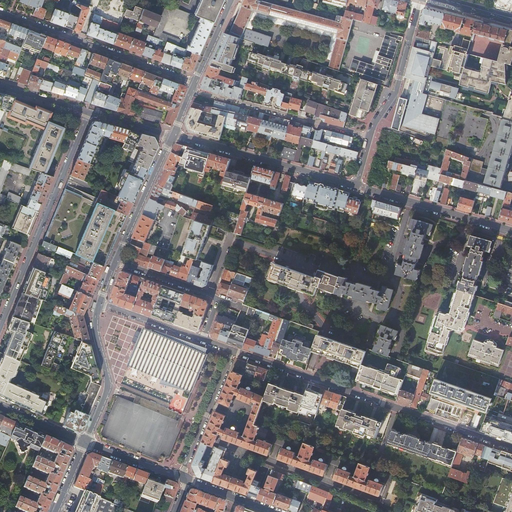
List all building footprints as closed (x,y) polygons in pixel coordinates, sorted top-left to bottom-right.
[(35,16),(43,19),(44,15),(44,14),(49,4),(47,3),(46,6),(45,6),(44,9),(41,8),(43,0),(38,0),(36,8),(33,15),(35,16)] [(115,0),(108,20),(111,21),(120,25),(124,15),(125,13),(126,8),(133,11),(134,6),(126,3),(123,0),(115,0)] [(200,0),(196,11),(194,16),(200,18),(213,23),(213,21),(214,19),(219,7),(222,0),(223,0),(222,0),(200,0)] [(344,17),(333,14),(333,16),(337,17),(336,22),(258,0),(257,0),(244,0),(244,1),(242,6),(243,6),(241,11),(230,35),(239,38),(255,43),(267,47),(268,47),(271,38),(245,29),(253,11),(337,34),(336,38),(337,38),(329,68),(339,71),(347,41),(353,20),(344,17)] [(353,20),(359,21),(362,22),(367,0),(348,0),(347,7),(344,17),(353,20)] [(379,0),(367,0),(362,22),(368,24),(371,25),(378,26),(380,18),(372,16),(374,7),(377,8),(379,2),(379,0)] [(392,0),(384,0),(382,10),(396,14),(400,2),(392,0)] [(407,4),(400,2),(396,14),(395,18),(401,19),(405,18),(408,19),(411,9),(408,9),(408,8),(406,7),(406,5),(407,4)] [(82,10),(76,5),(73,3),(71,10),(76,12),(75,12),(80,14),(82,10)] [(73,30),(79,32),(89,9),(77,4),(76,5),(82,10),(80,14),(76,25),(73,30)] [(132,19),(139,21),(143,9),(141,9),(140,8),(136,6),(134,6),(133,11),(126,8),(125,13),(124,15),(125,16),(130,18),(132,19)] [(164,8),(161,16),(156,27),(153,37),(158,39),(162,41),(167,42),(176,46),(178,46),(180,40),(164,34),(163,36),(161,35),(160,32),(161,30),(163,31),(170,13),(172,14),(172,15),(188,21),(191,15),(171,7),(170,10),(164,8)] [(59,25),(64,27),(66,21),(68,16),(69,14),(61,11),(62,10),(60,10),(59,11),(55,9),(51,20),(50,22),(59,25)] [(143,9),(139,21),(140,22),(140,21),(145,23),(156,27),(161,16),(143,9)] [(434,24),(442,26),(445,14),(443,13),(435,11),(426,9),(423,10),(419,25),(425,26),(426,22),(431,23),(431,24),(430,24),(430,27),(432,27),(433,28),(434,24)] [(459,33),(463,19),(459,17),(445,14),(442,26),(441,28),(446,30),(446,29),(455,31),(455,32),(459,33)] [(108,28),(111,21),(108,20),(103,18),(100,24),(100,25),(108,28)] [(206,39),(213,23),(200,18),(198,22),(200,23),(194,35),(192,40),(191,39),(190,40),(191,41),(189,46),(187,46),(186,49),(185,51),(198,56),(206,39)] [(0,39),(5,41),(6,38),(8,33),(12,24),(4,21),(0,19),(0,26),(7,29),(5,35),(0,33),(0,39)] [(470,20),(463,19),(459,33),(472,36),(475,22),(470,20)] [(72,29),(73,30),(76,25),(66,21),(64,27),(72,29)] [(107,42),(113,44),(117,32),(120,25),(111,21),(108,28),(111,29),(110,32),(99,28),(95,38),(107,42)] [(138,22),(134,33),(139,35),(143,25),(138,22)] [(501,42),(505,43),(508,30),(479,23),(475,22),(472,36),(471,37),(472,37),(473,38),(474,34),(480,36),(479,36),(483,37),(483,36),(490,38),(490,39),(494,41),(495,39),(501,41),(501,42)] [(94,37),(95,38),(99,28),(100,26),(95,24),(91,23),(86,35),(94,37)] [(8,33),(24,39),(28,30),(20,27),(12,24),(8,33)] [(431,39),(431,41),(437,43),(438,41),(438,39),(441,28),(442,26),(434,24),(433,28),(432,33),(430,38),(431,39)] [(424,39),(431,41),(431,39),(430,38),(432,33),(418,29),(416,37),(424,39)] [(21,48),(20,50),(21,50),(33,55),(34,51),(40,53),(42,47),(46,36),(44,36),(40,34),(39,34),(28,30),(24,39),(22,45),(21,48)] [(121,47),(128,50),(132,38),(117,32),(113,44),(121,47)] [(227,34),(225,33),(219,45),(215,54),(214,57),(213,60),(210,65),(222,70),(228,72),(231,73),(233,67),(231,67),(230,66),(232,60),(234,60),(239,44),(237,44),(239,38),(230,35),(227,34)] [(158,39),(153,37),(148,35),(146,41),(157,44),(158,39)] [(371,65),(353,59),(349,69),(385,82),(389,71),(387,70),(390,59),(393,60),(398,43),(396,43),(397,39),(385,35),(379,52),(376,61),(375,66),(371,65)] [(52,38),(46,36),(42,47),(53,51),(58,40),(52,38)] [(5,42),(21,48),(22,45),(6,38),(5,41),(5,42)] [(132,38),(128,50),(138,53),(141,54),(144,46),(145,43),(132,38)] [(255,43),(239,38),(237,44),(239,44),(234,60),(235,60),(240,47),(252,51),(255,43)] [(445,47),(436,45),(430,66),(447,71),(448,69),(455,72),(453,78),(461,81),(464,69),(468,55),(467,55),(471,41),(462,38),(460,46),(452,44),(451,46),(448,45),(447,48),(445,47)] [(64,42),(58,40),(53,51),(65,56),(66,54),(70,45),(64,42)] [(427,95),(423,94),(428,76),(430,66),(436,45),(437,43),(431,41),(429,46),(431,47),(429,52),(413,47),(405,77),(416,80),(414,89),(413,91),(413,93),(404,125),(433,133),(435,134),(440,119),(422,114),(427,95)] [(3,48),(19,54),(20,50),(21,48),(5,42),(3,48)] [(174,51),(176,46),(167,42),(163,53),(160,61),(165,63),(169,65),(172,56),(171,56),(166,54),(168,49),(172,51),(173,50),(174,51)] [(73,46),(70,45),(66,54),(76,58),(75,60),(77,61),(82,49),(73,46)] [(144,46),(141,54),(146,56),(152,58),(155,50),(150,48),(151,46),(149,45),(148,46),(147,46),(147,47),(144,46)] [(156,46),(155,50),(152,58),(156,60),(160,61),(163,53),(160,52),(160,49),(159,49),(159,48),(156,46)] [(185,51),(186,49),(178,46),(176,46),(174,51),(172,56),(169,65),(174,66),(180,68),(184,56),(186,53),(185,51)] [(511,48),(504,46),(503,46),(498,62),(504,64),(505,64),(511,66),(511,64),(511,48)] [(268,47),(267,47),(264,55),(259,53),(259,54),(252,52),(250,57),(249,59),(259,62),(259,65),(264,66),(263,68),(270,70),(270,69),(276,70),(277,68),(290,73),(289,75),(294,76),(293,78),(300,80),(300,79),(305,80),(306,78),(319,82),(318,84),(323,86),(323,88),(329,90),(330,88),(335,90),(336,88),(346,91),(347,90),(348,84),(341,82),(342,81),(336,79),(339,71),(329,68),(323,66),(321,74),(318,73),(318,74),(309,71),(310,70),(307,69),(309,61),(303,59),(294,56),(291,65),(282,62),(282,61),(280,60),(282,52),(268,47)] [(0,77),(1,78),(4,79),(8,66),(7,66),(8,65),(7,65),(8,61),(15,63),(16,61),(19,54),(3,48),(0,54),(0,77)] [(88,51),(82,49),(77,61),(72,72),(76,74),(84,77),(84,76),(87,69),(82,66),(88,51)] [(379,52),(376,50),(371,65),(375,66),(376,61),(379,52)] [(195,64),(198,56),(185,51),(186,53),(190,55),(189,59),(188,58),(188,57),(187,56),(186,57),(184,56),(180,68),(188,71),(190,71),(192,70),(195,64)] [(103,57),(93,53),(89,64),(102,69),(101,72),(103,72),(109,59),(103,57)] [(42,61),(37,59),(34,68),(32,71),(27,85),(37,88),(39,89),(42,79),(33,76),(34,73),(37,74),(40,67),(46,69),(49,63),(44,62),(42,61)] [(115,61),(109,59),(103,72),(102,75),(100,81),(111,86),(112,84),(106,81),(106,80),(107,80),(108,80),(108,79),(108,78),(108,77),(108,76),(107,76),(107,75),(108,74),(108,73),(107,72),(107,71),(108,70),(109,70),(108,70),(109,73),(116,75),(121,63),(115,61)] [(476,72),(464,69),(461,81),(460,85),(460,86),(464,87),(469,88),(469,86),(475,88),(475,90),(489,94),(491,85),(492,82),(498,84),(506,86),(506,72),(503,72),(504,64),(498,62),(484,59),(483,64),(481,69),(482,69),(481,74),(476,72)] [(55,66),(49,63),(46,69),(59,73),(59,72),(61,68),(55,66)] [(127,65),(121,63),(116,75),(115,76),(120,78),(127,81),(128,78),(133,67),(127,65)] [(222,70),(210,65),(209,68),(205,77),(218,80),(219,78),(219,79),(220,79),(223,80),(223,82),(226,83),(230,84),(233,85),(243,89),(245,89),(247,83),(248,79),(243,77),(241,83),(235,81),(236,80),(220,75),(222,70)] [(137,69),(133,67),(128,78),(140,83),(145,72),(137,69)] [(22,75),(19,83),(20,83),(27,85),(32,71),(24,68),(22,74),(22,75)] [(72,72),(61,68),(59,72),(71,77),(72,74),(72,72)] [(102,75),(87,69),(84,76),(91,78),(92,76),(94,77),(93,79),(100,81),(102,75)] [(42,79),(39,89),(41,89),(51,92),(54,83),(44,80),(45,76),(47,77),(48,74),(45,72),(42,79)] [(147,86),(151,88),(156,76),(152,75),(145,72),(140,83),(138,88),(146,91),(147,90),(142,88),(144,84),(148,86),(147,86)] [(84,86),(81,85),(75,99),(77,99),(91,103),(96,91),(97,87),(100,81),(93,79),(91,78),(84,76),(84,77),(81,84),(86,86),(85,89),(84,88),(84,86)] [(156,76),(151,88),(151,89),(150,89),(150,90),(148,89),(147,92),(156,95),(158,91),(159,89),(163,78),(159,77),(156,76)] [(459,89),(431,81),(432,77),(428,76),(423,94),(427,95),(428,92),(435,94),(436,90),(444,92),(443,96),(460,101),(462,94),(457,93),(459,89)] [(218,80),(205,77),(204,79),(200,89),(213,92),(222,95),(226,83),(223,82),(218,80)] [(57,78),(54,83),(51,92),(61,95),(63,95),(68,83),(66,82),(65,85),(57,81),(58,78),(57,78)] [(172,91),(175,92),(178,84),(171,81),(163,78),(159,89),(163,91),(171,94),(172,91)] [(354,106),(351,115),(353,115),(361,118),(361,119),(364,120),(367,119),(368,116),(369,112),(369,111),(370,111),(376,92),(374,91),(376,84),(362,79),(361,83),(354,106)] [(68,83),(63,95),(64,96),(75,99),(81,85),(81,84),(69,80),(68,83)] [(111,86),(100,81),(97,87),(109,91),(111,86)] [(267,95),(270,86),(261,83),(260,85),(260,87),(256,86),(256,84),(257,83),(253,82),(252,84),(247,83),(245,89),(255,92),(267,95)] [(236,98),(240,100),(243,89),(233,85),(232,87),(234,88),(234,89),(228,88),(230,84),(226,83),(222,95),(225,95),(236,98)] [(361,83),(359,83),(352,105),(354,106),(361,83)] [(178,84),(175,92),(171,101),(179,104),(183,93),(185,89),(184,86),(178,84)] [(281,108),(285,92),(270,86),(267,95),(266,100),(267,102),(265,103),(265,104),(269,105),(269,104),(270,104),(271,100),(270,100),(271,98),(273,96),(274,98),(275,98),(276,99),(278,97),(279,100),(278,100),(278,102),(277,102),(276,106),(277,106),(276,107),(281,108)] [(469,88),(464,87),(463,90),(468,92),(468,90),(488,96),(489,94),(475,90),(475,88),(469,86),(469,88)] [(129,88),(126,94),(135,98),(137,91),(134,89),(135,89),(134,88),(133,88),(132,88),(132,89),(129,88)] [(96,91),(91,103),(92,104),(93,104),(102,107),(103,107),(108,95),(108,93),(105,92),(104,95),(96,91)] [(179,106),(179,104),(171,101),(170,103),(137,91),(135,98),(169,110),(163,123),(171,126),(179,106)] [(292,94),(285,92),(281,108),(280,110),(282,111),(288,112),(288,109),(292,94)] [(8,110),(9,110),(13,100),(15,97),(12,97),(0,93),(0,107),(0,108),(8,110)] [(511,93),(510,101),(510,103),(507,112),(506,111),(505,116),(504,118),(503,118),(503,119),(511,121),(511,93)] [(121,97),(120,100),(115,110),(125,113),(135,116),(136,112),(130,110),(135,98),(126,94),(125,99),(121,97)] [(294,95),(292,94),(288,109),(290,110),(291,108),(299,111),(298,115),(301,116),(303,109),(300,108),(302,101),(293,98),(294,95)] [(120,100),(108,95),(103,107),(110,109),(115,110),(120,100)] [(408,100),(400,98),(394,121),(393,124),(392,128),(399,131),(400,128),(408,100)] [(315,115),(318,103),(306,99),(303,109),(301,116),(307,117),(307,116),(306,115),(307,111),(315,115)] [(7,117),(25,125),(26,122),(44,130),(32,159),(28,168),(31,169),(40,173),(45,174),(63,128),(47,121),(51,113),(36,107),(35,109),(13,100),(9,110),(7,117)] [(249,123),(261,126),(262,120),(263,117),(264,114),(261,113),(260,119),(249,116),(238,113),(240,107),(236,106),(215,101),(213,107),(194,102),(193,103),(191,107),(204,111),(220,115),(227,117),(238,120),(249,123)] [(344,127),(348,113),(318,103),(315,115),(314,119),(315,119),(316,118),(317,118),(318,118),(319,118),(320,119),(321,119),(322,120),(323,120),(323,121),(324,122),(331,124),(340,126),(344,127)] [(135,116),(159,123),(162,113),(138,106),(138,108),(136,108),(136,112),(135,116)] [(225,124),(227,117),(220,115),(217,126),(212,125),(212,127),(199,123),(204,111),(191,107),(190,110),(185,123),(190,132),(213,138),(220,140),(225,124)] [(217,126),(220,115),(204,111),(199,123),(212,127),(212,125),(217,126)] [(236,127),(238,120),(227,117),(225,124),(236,127)] [(274,130),(287,133),(290,121),(284,119),(282,125),(273,123),(262,120),(261,126),(274,130)] [(490,164),(488,170),(487,175),(485,180),(484,186),(493,188),(500,190),(502,185),(506,172),(507,169),(508,165),(508,163),(510,156),(511,152),(511,150),(511,121),(503,119),(499,134),(490,164)] [(247,129),(249,123),(238,120),(236,127),(247,130),(247,129)] [(107,137),(109,137),(113,126),(95,121),(92,122),(89,131),(84,141),(96,146),(100,137),(100,136),(101,135),(107,137)] [(287,133),(301,137),(305,124),(297,122),(296,125),(294,126),(294,127),(293,127),(294,122),(290,121),(287,133)] [(258,132),(261,126),(249,123),(247,129),(255,131),(253,137),(257,138),(258,132)] [(305,124),(301,137),(306,138),(308,132),(310,133),(311,130),(313,129),(313,128),(312,127),(312,126),(305,124)] [(109,137),(108,138),(123,143),(129,130),(121,128),(113,126),(109,137)] [(272,136),(274,130),(261,126),(258,132),(272,136)] [(316,131),(314,140),(321,142),(324,130),(322,129),(321,130),(319,131),(317,131),(316,131)] [(138,133),(129,130),(123,143),(121,147),(132,152),(134,149),(136,145),(141,134),(138,133)] [(285,140),(287,133),(274,130),(272,136),(285,140)] [(331,132),(324,130),(321,142),(328,144),(336,146),(342,148),(345,135),(331,132)] [(447,139),(449,132),(440,130),(438,136),(447,139)] [(299,144),(301,137),(287,133),(285,140),(299,144)] [(140,151),(135,164),(147,169),(151,160),(158,146),(154,137),(141,134),(136,145),(142,147),(143,149),(141,152),(140,151)] [(351,137),(345,135),(342,148),(348,149),(348,146),(351,147),(353,138),(351,137)] [(300,149),(301,144),(312,147),(314,140),(306,138),(301,137),(299,144),(297,150),(294,161),(298,163),(302,150),(300,149)] [(321,142),(314,140),(312,147),(320,150),(323,150),(321,158),(324,159),(324,157),(326,151),(328,144),(321,142)] [(81,150),(77,159),(89,164),(93,153),(95,154),(96,150),(94,150),(96,146),(84,141),(81,150)] [(176,145),(172,152),(183,157),(184,155),(180,153),(181,151),(185,153),(188,147),(177,144),(176,145)] [(328,144),(326,151),(340,155),(342,148),(336,146),(328,144)] [(181,162),(179,166),(186,167),(189,168),(195,170),(200,172),(201,172),(200,176),(204,177),(206,171),(210,156),(200,153),(192,151),(193,148),(188,147),(185,153),(184,155),(183,157),(181,162)] [(287,159),(294,161),(297,150),(284,147),(280,158),(287,159)] [(342,148),(340,155),(344,156),(344,157),(350,158),(356,160),(359,152),(358,152),(348,149),(342,148)] [(132,152),(128,161),(132,163),(137,150),(134,149),(132,152)] [(441,175),(439,181),(443,182),(449,184),(451,185),(453,178),(460,180),(461,176),(447,172),(450,161),(448,161),(450,156),(463,161),(464,164),(465,165),(461,180),(465,181),(466,181),(469,170),(471,162),(468,161),(469,158),(451,151),(447,150),(441,169),(440,174),(441,175)] [(165,168),(176,172),(177,170),(178,168),(176,167),(178,161),(181,162),(183,157),(172,152),(169,160),(165,168)] [(228,170),(231,159),(221,156),(211,153),(210,156),(206,171),(210,172),(211,169),(211,168),(210,167),(209,167),(210,165),(214,167),(213,169),(217,170),(218,168),(225,170),(225,171),(224,171),(222,171),(221,175),(226,177),(228,170)] [(414,178),(415,176),(417,168),(419,163),(405,159),(404,160),(396,157),(395,162),(403,165),(401,171),(401,173),(401,174),(414,178)] [(334,173),(338,159),(337,158),(336,160),(336,161),(333,160),(332,160),(329,172),(334,173)] [(74,166),(70,175),(83,180),(89,164),(77,159),(74,166)] [(338,159),(334,173),(339,174),(343,160),(338,159)] [(487,175),(488,170),(481,168),(483,162),(473,159),(472,159),(471,162),(469,170),(474,171),(487,175)] [(19,165),(4,160),(0,170),(0,202),(3,204),(5,198),(6,196),(1,195),(0,195),(0,192),(7,171),(7,169),(10,168),(10,169),(29,176),(31,169),(28,168),(19,165)] [(403,165),(395,162),(390,161),(387,169),(390,170),(390,168),(401,171),(403,165)] [(147,169),(135,164),(131,172),(126,169),(123,176),(119,185),(122,187),(120,190),(117,196),(132,203),(138,190),(147,169)] [(255,166),(252,177),(250,183),(252,183),(253,179),(271,184),(275,172),(265,169),(255,166)] [(440,174),(441,169),(429,166),(428,171),(429,172),(427,178),(439,181),(441,175),(440,174)] [(164,188),(171,190),(173,185),(173,184),(172,183),(175,177),(174,176),(176,172),(165,168),(158,183),(157,185),(164,188)] [(417,175),(427,178),(429,172),(428,171),(417,168),(415,176),(416,177),(417,175)] [(250,183),(252,177),(244,175),(245,173),(235,170),(234,172),(233,172),(228,170),(226,177),(223,185),(227,186),(226,188),(244,193),(244,191),(247,192),(250,183)] [(271,184),(271,186),(276,188),(280,173),(275,172),(271,184)] [(398,184),(401,174),(401,173),(396,172),(394,173),(390,189),(396,191),(398,184)] [(45,174),(40,173),(36,182),(34,181),(33,184),(35,185),(26,207),(39,212),(46,195),(53,177),(45,174)] [(291,176),(286,175),(282,189),(287,191),(290,182),(291,176)] [(464,188),(465,181),(461,180),(460,180),(453,178),(451,185),(451,186),(453,187),(453,185),(456,186),(455,188),(458,189),(459,187),(462,188),(460,190),(460,192),(462,193),(464,188)] [(477,192),(479,184),(466,181),(465,181),(464,188),(477,192)] [(302,199),(304,200),(305,198),(308,186),(302,185),(296,183),(295,184),(290,182),(287,191),(291,192),(293,193),(292,195),(293,195),(293,197),(296,197),(297,196),(303,198),(302,199)] [(345,210),(349,199),(350,193),(331,188),(328,187),(309,182),(305,198),(308,200),(315,201),(314,203),(317,204),(317,205),(327,208),(331,209),(332,208),(335,209),(336,207),(339,208),(345,210)] [(429,200),(434,201),(437,190),(438,186),(433,184),(429,200)] [(491,195),(493,188),(484,186),(479,184),(477,192),(491,195)] [(211,211),(213,206),(171,190),(164,188),(157,185),(153,193),(151,198),(157,201),(158,198),(159,198),(160,195),(162,192),(169,194),(169,196),(170,197),(173,198),(174,196),(180,199),(179,200),(196,207),(207,211),(207,209),(211,211)] [(446,205),(450,189),(448,189),(446,188),(445,189),(441,203),(446,205)] [(507,192),(500,190),(493,188),(491,195),(504,199),(507,192)] [(44,238),(43,241),(44,241),(52,245),(57,246),(58,247),(66,251),(72,253),(75,254),(80,256),(90,261),(93,262),(100,265),(104,267),(106,264),(106,262),(107,261),(109,256),(109,255),(110,254),(111,252),(112,250),(112,248),(113,247),(114,245),(115,243),(116,241),(117,238),(118,234),(119,233),(119,232),(120,231),(120,229),(121,228),(121,227),(122,226),(123,224),(124,222),(124,220),(127,216),(121,213),(115,211),(114,210),(103,206),(98,203),(95,202),(90,200),(79,195),(73,192),(66,189),(65,189),(64,192),(63,194),(62,196),(61,199),(60,200),(60,201),(58,206),(57,207),(57,208),(55,213),(54,215),(53,217),(52,220),(51,222),(50,223),(50,224),(48,228),(48,230),(47,231),(45,235),(45,237),(44,238)] [(97,198),(95,202),(98,203),(103,206),(115,211),(121,213),(127,216),(128,211),(132,203),(117,196),(111,194),(110,197),(120,201),(117,208),(107,204),(106,205),(104,204),(102,203),(107,192),(101,190),(97,198)] [(6,199),(20,205),(23,199),(20,198),(9,192),(6,199)] [(511,199),(511,198),(511,193),(507,192),(504,199),(503,206),(509,207),(511,199)] [(264,225),(267,226),(267,225),(275,227),(276,224),(278,220),(265,216),(263,216),(262,215),(267,199),(247,193),(246,195),(244,201),(244,204),(240,215),(235,233),(236,233),(238,234),(241,235),(245,222),(247,223),(247,220),(248,218),(247,217),(248,211),(246,211),(247,205),(249,204),(259,207),(260,209),(258,214),(256,221),(264,224),(264,225)] [(345,210),(345,211),(346,211),(346,213),(349,214),(350,213),(350,212),(359,215),(360,213),(358,212),(361,202),(360,202),(360,201),(360,200),(357,199),(356,200),(356,201),(355,200),(354,200),(353,198),(351,197),(350,198),(349,199),(345,210)] [(461,197),(458,208),(460,209),(471,212),(475,199),(475,198),(474,197),(473,201),(461,197)] [(157,201),(151,198),(150,201),(143,214),(155,220),(157,215),(156,215),(159,209),(162,211),(165,206),(163,205),(165,200),(163,200),(161,204),(160,203),(159,204),(157,201)] [(267,212),(280,216),(283,208),(284,204),(267,199),(262,215),(263,216),(265,216),(267,212)] [(165,206),(175,209),(180,213),(183,216),(185,214),(187,211),(182,207),(181,208),(178,204),(165,200),(163,205),(165,206)] [(398,219),(401,208),(390,204),(377,201),(375,210),(373,214),(375,215),(375,213),(384,216),(384,215),(387,216),(387,217),(389,217),(389,216),(398,219)] [(13,229),(23,206),(21,205),(11,228),(13,229)] [(38,215),(39,212),(26,207),(23,206),(13,229),(23,233),(29,236),(38,215)] [(511,210),(502,208),(499,220),(508,223),(511,223),(511,210)] [(230,232),(235,233),(240,215),(229,211),(228,211),(226,217),(236,220),(234,225),(233,224),(230,232)] [(196,221),(206,224),(208,217),(193,212),(192,216),(191,219),(196,221)] [(151,231),(155,220),(143,214),(142,217),(133,238),(145,242),(150,233),(151,233),(152,231),(151,231)] [(430,234),(433,225),(412,219),(409,228),(414,230),(411,241),(409,240),(405,254),(407,255),(404,266),(399,265),(396,274),(406,277),(405,278),(407,279),(408,277),(417,280),(420,271),(415,269),(418,258),(420,259),(424,245),(422,244),(425,233),(430,234)] [(210,225),(207,224),(206,224),(196,221),(184,255),(186,256),(191,258),(194,259),(198,260),(201,252),(205,239),(207,235),(210,225)] [(469,293),(475,295),(477,287),(474,286),(478,275),(479,276),(484,260),(482,260),(485,250),(489,251),(492,242),(471,236),(468,245),(473,247),(470,257),(468,256),(464,271),(466,272),(463,283),(460,282),(458,290),(459,290),(469,293)] [(148,254),(152,244),(149,243),(145,242),(133,238),(130,244),(128,250),(127,255),(129,260),(144,266),(147,257),(148,254)] [(0,293),(5,281),(20,245),(5,239),(0,250),(0,252),(4,255),(0,265),(0,293)] [(43,241),(41,246),(45,248),(49,249),(55,251),(57,246),(52,245),(44,241),(43,241)] [(152,244),(148,254),(151,255),(150,258),(153,259),(154,256),(157,246),(155,245),(152,244)] [(167,256),(169,250),(168,250),(167,249),(163,248),(158,246),(156,252),(167,256)] [(66,251),(58,247),(56,251),(56,253),(69,258),(70,258),(72,253),(66,251)] [(75,254),(72,253),(70,258),(78,261),(80,256),(75,254)] [(33,265),(32,267),(42,270),(45,272),(50,258),(38,254),(33,265)] [(161,272),(165,262),(166,260),(154,256),(153,259),(150,267),(160,271),(161,272)] [(149,267),(150,267),(153,259),(150,258),(147,257),(144,266),(149,267)] [(194,262),(194,259),(191,258),(191,260),(189,261),(187,266),(188,268),(188,269),(186,268),(185,267),(186,265),(183,264),(182,268),(178,278),(180,278),(187,281),(189,274),(191,269),(194,262)] [(69,260),(67,265),(66,266),(82,272),(84,268),(83,266),(69,260)] [(101,273),(104,267),(93,262),(90,261),(88,265),(91,267),(88,275),(98,279),(101,273)] [(171,271),(173,265),(165,262),(161,272),(167,273),(168,270),(171,271)] [(202,265),(194,262),(191,269),(200,272),(201,267),(202,265)] [(210,275),(214,265),(203,262),(202,265),(201,267),(204,267),(205,269),(204,271),(203,271),(202,275),(203,275),(202,277),(200,278),(198,277),(196,284),(203,286),(207,285),(210,275)] [(174,276),(178,278),(182,268),(173,265),(171,271),(170,275),(174,276)] [(313,286),(334,293),(339,277),(319,270),(316,278),(309,276),(306,275),(277,265),(272,281),(294,288),(301,291),(311,294),(313,286)] [(66,266),(61,278),(59,283),(61,284),(65,285),(69,274),(76,277),(82,280),(82,281),(83,281),(78,291),(90,297),(91,295),(98,279),(88,275),(82,272),(66,266)] [(45,272),(32,267),(32,269),(24,288),(22,292),(23,293),(35,297),(45,272)] [(198,277),(200,272),(191,269),(189,274),(198,277)] [(234,277),(236,273),(225,269),(223,277),(222,278),(228,280),(230,281),(232,276),(234,277)] [(129,283),(132,274),(124,272),(121,273),(119,279),(116,286),(127,290),(129,291),(131,287),(128,286),(129,283)] [(246,281),(252,283),(253,279),(236,273),(234,277),(246,281)] [(132,274),(129,283),(137,286),(137,288),(141,289),(144,279),(136,276),(132,274)] [(196,284),(198,277),(189,274),(187,281),(191,282),(196,284)] [(240,299),(245,301),(251,286),(249,285),(248,287),(244,286),(246,281),(234,277),(233,282),(231,286),(228,295),(240,299)] [(339,277),(334,293),(341,295),(342,296),(343,293),(354,296),(354,298),(368,302),(368,300),(379,304),(378,308),(388,311),(394,290),(384,287),(383,292),(372,289),(372,287),(358,283),(358,285),(346,281),(347,279),(339,277)] [(154,299),(158,301),(163,285),(149,280),(144,279),(141,289),(139,294),(143,295),(144,296),(145,293),(144,292),(146,292),(149,293),(149,292),(150,292),(150,294),(151,294),(154,295),(155,296),(154,297),(153,299),(154,299)] [(220,292),(228,295),(231,286),(227,284),(221,282),(220,285),(219,289),(220,292)] [(70,305),(69,309),(73,310),(80,313),(82,314),(84,310),(90,297),(78,291),(65,285),(61,284),(57,293),(69,298),(71,300),(69,304),(69,305),(70,305)] [(163,285),(158,301),(153,316),(164,320),(175,324),(179,311),(180,309),(181,305),(186,293),(163,285)] [(113,302),(134,309),(138,298),(129,295),(128,294),(127,295),(126,295),(125,295),(127,290),(116,286),(113,295),(112,299),(113,302)] [(133,292),(139,294),(141,289),(137,288),(131,286),(131,287),(129,291),(133,292)] [(431,333),(430,336),(447,342),(448,339),(447,339),(448,337),(451,330),(453,330),(455,329),(459,330),(461,327),(464,328),(469,314),(468,314),(469,312),(472,305),(470,304),(472,298),(474,299),(475,295),(469,293),(459,290),(457,294),(456,293),(452,307),(452,308),(452,310),(451,310),(450,313),(448,313),(446,315),(441,313),(440,316),(437,315),(432,331),(431,334),(431,333)] [(36,304),(38,298),(35,297),(23,293),(21,299),(19,299),(18,302),(16,306),(15,310),(16,310),(14,317),(29,322),(30,322),(31,318),(32,319),(33,316),(35,311),(34,310),(36,304)] [(196,297),(186,293),(181,305),(196,310),(195,314),(204,317),(209,304),(207,301),(196,297)] [(153,316),(158,301),(154,299),(153,303),(141,299),(143,295),(139,294),(138,296),(138,298),(134,309),(143,313),(153,316)] [(511,307),(504,305),(498,303),(494,316),(499,318),(502,311),(511,314),(511,317),(511,322),(511,307)] [(65,308),(56,305),(54,310),(56,311),(56,312),(69,316),(74,338),(78,339),(81,340),(84,342),(90,344),(86,329),(82,314),(80,313),(73,314),(73,310),(69,309),(65,308)] [(256,309),(250,307),(247,314),(254,317),(256,309)] [(271,351),(282,319),(256,309),(254,317),(253,318),(253,319),(256,320),(257,314),(259,315),(259,317),(268,321),(268,320),(273,322),(269,332),(264,331),(259,346),(257,352),(258,353),(268,356),(269,357),(271,351)] [(200,330),(204,317),(195,314),(194,317),(192,317),(193,316),(191,315),(190,316),(183,314),(183,312),(179,311),(175,324),(190,329),(196,331),(200,330)] [(219,312),(216,321),(226,325),(234,327),(235,324),(237,319),(229,316),(228,318),(224,316),(225,314),(219,312)] [(14,317),(12,316),(10,322),(7,329),(6,330),(9,331),(13,333),(11,338),(10,337),(8,341),(7,345),(8,346),(7,348),(5,354),(4,354),(19,361),(22,354),(24,350),(25,350),(26,348),(29,341),(31,336),(30,336),(31,333),(25,331),(29,322),(14,317)] [(279,352),(283,339),(290,321),(282,319),(271,351),(277,354),(278,354),(279,352)] [(213,337),(218,339),(222,330),(220,329),(221,327),(225,328),(226,325),(216,321),(214,325),(211,334),(212,335),(213,337)] [(229,339),(228,342),(228,343),(229,343),(229,344),(230,344),(231,344),(232,344),(233,344),(236,345),(237,346),(238,346),(239,347),(240,347),(241,348),(242,348),(243,348),(246,338),(247,338),(249,330),(250,329),(235,324),(234,327),(229,339)] [(222,330),(218,339),(221,340),(228,342),(229,339),(234,327),(226,325),(225,328),(224,331),(222,330)] [(382,354),(388,356),(391,350),(389,350),(393,339),(395,340),(398,332),(381,326),(379,334),(381,334),(377,345),(376,345),(373,351),(382,354)] [(138,344),(120,385),(183,411),(207,355),(206,355),(208,349),(153,329),(153,331),(152,332),(144,328),(142,332),(140,338),(138,344)] [(59,365),(52,363),(55,357),(61,360),(70,336),(60,332),(55,330),(41,365),(56,371),(59,365)] [(138,344),(142,332),(137,330),(132,341),(138,344)] [(308,363),(312,350),(313,349),(309,348),(311,342),(305,340),(306,337),(296,334),(295,337),(290,334),(287,340),(283,339),(279,352),(288,356),(287,357),(293,359),(299,361),(299,360),(308,363)] [(362,365),(366,351),(333,340),(321,336),(318,334),(313,349),(312,350),(316,351),(325,355),(361,366),(362,365)] [(430,342),(428,349),(443,354),(447,342),(430,336),(428,341),(430,342)] [(251,340),(246,338),(243,348),(251,350),(253,351),(255,345),(257,339),(253,337),(251,340)] [(474,339),(470,350),(500,360),(504,350),(497,347),(497,346),(494,345),(494,343),(489,341),(488,343),(485,341),(484,343),(474,339)] [(81,340),(70,367),(71,367),(86,374),(90,375),(90,377),(90,381),(87,389),(97,394),(101,386),(99,381),(92,352),(90,344),(84,342),(81,340)] [(500,360),(470,350),(470,352),(477,354),(477,356),(491,362),(492,360),(499,363),(500,360)] [(0,396),(42,415),(49,399),(24,388),(23,386),(18,384),(16,385),(8,381),(7,380),(9,376),(10,377),(13,376),(19,361),(4,354),(0,364),(0,396)] [(237,359),(234,368),(245,372),(248,363),(239,360),(237,359)] [(256,366),(248,363),(245,372),(252,374),(251,376),(249,375),(248,377),(253,379),(254,377),(258,366),(256,366)] [(361,366),(356,381),(361,382),(361,381),(366,383),(366,384),(374,387),(373,387),(375,387),(375,386),(377,387),(380,388),(379,389),(380,389),(379,389),(381,390),(381,389),(389,392),(390,391),(394,393),(394,394),(398,395),(401,389),(404,380),(397,378),(398,374),(398,375),(399,373),(400,368),(401,368),(389,364),(386,372),(377,370),(372,368),(371,368),(362,365),(361,366)] [(424,369),(409,364),(405,375),(420,380),(424,369)] [(258,366),(254,377),(258,378),(257,381),(262,383),(263,380),(264,380),(267,372),(268,370),(258,366)] [(419,381),(425,383),(429,371),(424,369),(420,380),(419,381)] [(209,444),(213,446),(218,435),(219,434),(219,433),(224,435),(223,438),(236,443),(242,445),(249,448),(255,450),(271,456),(275,445),(267,442),(265,441),(264,441),(259,439),(258,442),(255,441),(254,439),(256,435),(257,432),(257,431),(259,426),(254,425),(260,408),(263,399),(264,397),(255,393),(242,387),(241,390),(238,389),(237,387),(243,375),(233,371),(232,371),(219,402),(229,406),(234,395),(236,394),(238,395),(237,398),(250,404),(252,401),(254,402),(255,404),(244,436),(242,436),(239,435),(240,433),(235,431),(235,430),(233,429),(232,429),(232,430),(227,428),(225,430),(221,429),(222,428),(221,427),(226,415),(215,411),(202,442),(209,444)] [(433,386),(431,393),(439,396),(459,403),(478,410),(487,413),(492,398),(436,378),(433,386)] [(511,400),(511,383),(500,379),(494,394),(503,398),(505,392),(508,392),(506,398),(508,399),(509,399),(511,400)] [(421,395),(425,383),(419,381),(415,394),(421,395)] [(267,389),(264,397),(263,399),(274,403),(275,402),(281,404),(288,406),(288,408),(299,412),(300,409),(304,395),(296,392),(295,393),(293,393),(286,390),(279,388),(278,387),(278,386),(269,383),(269,385),(267,389)] [(95,399),(97,394),(87,389),(86,393),(89,394),(84,405),(82,404),(81,404),(81,406),(81,407),(83,408),(81,412),(88,415),(95,399)] [(408,392),(401,389),(398,395),(396,401),(409,406),(411,406),(415,394),(412,393),(413,390),(410,389),(409,391),(408,390),(408,392)] [(328,407),(333,408),(337,410),(342,396),(340,395),(333,393),(327,390),(325,390),(323,397),(318,409),(321,410),(323,405),(328,407)] [(306,391),(304,395),(300,409),(316,415),(318,409),(323,397),(310,392),(306,391)] [(411,406),(416,408),(419,401),(420,397),(426,400),(427,398),(421,396),(421,395),(415,394),(411,406)] [(342,409),(346,397),(342,396),(337,410),(341,411),(342,409)] [(72,413),(69,412),(64,424),(78,431),(82,430),(82,429),(85,423),(88,415),(81,412),(76,409),(75,412),(75,414),(77,415),(76,418),(75,418),(74,418),(75,416),(73,415),(72,413)] [(340,426),(340,427),(347,430),(348,429),(355,431),(354,432),(365,436),(366,434),(376,437),(382,422),(372,419),(364,416),(363,417),(356,415),(356,413),(353,412),(342,409),(341,411),(337,425),(340,426)] [(105,424),(110,414),(106,412),(101,422),(105,424)] [(470,425),(477,428),(482,415),(475,412),(470,425)] [(16,423),(15,422),(4,418),(0,428),(0,427),(0,443),(6,447),(10,438),(16,423)] [(16,423),(10,438),(16,441),(15,443),(17,444),(17,445),(17,446),(18,448),(19,448),(18,450),(20,451),(21,453),(22,453),(24,453),(24,452),(27,451),(26,448),(29,447),(39,451),(41,447),(46,436),(42,435),(38,433),(37,435),(35,434),(33,433),(32,430),(16,423)] [(391,429),(386,443),(392,445),(393,444),(399,446),(399,447),(417,454),(417,453),(424,455),(423,456),(429,457),(433,444),(424,441),(422,440),(421,440),(421,439),(420,440),(420,439),(417,438),(407,435),(404,434),(404,433),(403,433),(402,433),(400,432),(391,429)] [(60,443),(46,436),(41,447),(43,448),(43,449),(46,450),(46,451),(47,451),(53,453),(54,453),(56,454),(57,454),(58,454),(58,456),(57,457),(54,462),(55,463),(54,465),(51,463),(52,463),(41,458),(40,459),(37,457),(34,462),(63,475),(67,466),(73,452),(71,448),(60,443)] [(475,454),(478,443),(476,443),(462,438),(457,451),(452,466),(458,468),(462,455),(458,454),(459,451),(474,456),(475,454)] [(197,476),(201,478),(205,468),(200,466),(202,460),(209,444),(202,442),(197,453),(193,465),(197,476)] [(314,447),(304,443),(299,456),(298,457),(295,456),(296,453),(290,451),(291,451),(290,450),(288,450),(287,449),(287,450),(280,447),(276,457),(292,463),(297,466),(298,465),(305,468),(311,470),(324,475),(328,465),(323,463),(322,462),(320,461),(319,461),(314,460),(313,462),(310,461),(309,460),(311,455),(312,455),(313,452),(312,451),(314,447)] [(429,457),(437,460),(443,462),(443,463),(452,466),(457,451),(448,449),(447,449),(447,448),(446,448),(446,447),(445,447),(444,448),(441,447),(441,446),(439,445),(437,445),(433,443),(433,444),(429,457)] [(481,457),(484,446),(479,444),(478,443),(475,454),(479,455),(476,464),(472,462),(471,467),(477,469),(479,464),(481,457)] [(208,462),(214,447),(213,446),(209,444),(202,460),(208,462)] [(491,448),(484,446),(481,457),(485,459),(488,460),(493,449),(491,448)] [(211,481),(213,482),(217,472),(215,471),(216,468),(223,450),(214,447),(208,462),(207,465),(209,465),(207,469),(205,468),(201,478),(209,481),(211,481)] [(511,455),(504,452),(493,449),(488,460),(494,462),(494,464),(496,465),(502,467),(501,468),(511,471),(511,455)] [(83,464),(79,475),(91,481),(95,473),(91,472),(92,470),(93,470),(94,468),(92,468),(93,466),(97,468),(101,457),(92,453),(87,455),(83,464)] [(91,481),(93,481),(98,483),(103,486),(108,473),(112,461),(107,459),(101,457),(97,468),(95,473),(91,481)] [(257,472),(258,471),(250,468),(248,473),(250,474),(246,483),(243,482),(244,481),(225,475),(225,476),(222,474),(226,466),(228,466),(230,461),(223,458),(218,469),(217,472),(213,482),(233,489),(248,494),(251,485),(257,472)] [(112,461),(108,473),(123,478),(127,466),(119,463),(112,461)] [(59,485),(63,475),(34,462),(32,467),(36,469),(47,474),(49,474),(49,476),(48,477),(45,482),(46,484),(45,484),(43,483),(32,478),(28,477),(26,482),(54,495),(59,485)] [(482,465),(479,464),(477,469),(485,471),(487,464),(483,463),(482,465)] [(269,468),(263,466),(260,464),(259,468),(258,471),(257,472),(266,476),(269,468)] [(285,474),(288,476),(289,473),(264,464),(263,466),(269,468),(272,469),(285,474)] [(371,467),(360,464),(355,476),(353,477),(350,476),(351,473),(349,472),(346,471),(345,471),(346,470),(344,470),(343,470),(335,467),(331,478),(347,484),(353,486),(360,488),(360,489),(366,491),(366,490),(382,496),(386,486),(378,483),(377,483),(378,482),(375,482),(369,480),(368,483),(366,482),(365,480),(367,476),(367,475),(368,472),(369,468),(370,469),(371,467)] [(123,478),(121,482),(123,482),(124,480),(126,480),(127,477),(130,478),(130,477),(131,477),(130,480),(132,481),(137,470),(132,468),(127,466),(123,478)] [(449,476),(442,494),(487,510),(491,511),(511,511),(511,481),(485,471),(477,469),(471,467),(470,472),(469,474),(469,476),(467,483),(449,476)] [(283,480),(285,474),(272,469),(266,485),(266,487),(266,489),(262,488),(261,489),(258,498),(272,503),(274,504),(278,494),(275,493),(276,490),(275,490),(279,479),(283,480)] [(451,469),(449,476),(467,483),(469,476),(451,469)] [(143,472),(137,470),(132,481),(132,482),(134,483),(135,481),(143,484),(142,486),(144,487),(149,474),(143,472)] [(158,477),(149,474),(144,487),(141,495),(158,502),(162,491),(166,480),(161,479),(159,484),(156,483),(158,477)] [(76,481),(74,487),(85,492),(92,495),(93,493),(90,492),(91,490),(89,489),(93,481),(91,481),(79,475),(76,481)] [(166,480),(162,491),(163,492),(164,488),(166,489),(161,501),(164,502),(160,511),(167,511),(172,499),(174,494),(177,487),(175,484),(166,480)] [(310,493),(312,485),(309,484),(303,482),(299,480),(296,487),(310,493)] [(17,502),(40,511),(46,511),(48,508),(54,495),(26,482),(24,487),(27,489),(38,494),(39,494),(40,495),(41,496),(39,497),(37,502),(38,503),(36,504),(34,503),(23,498),(23,499),(19,497),(17,502)] [(329,492),(330,492),(331,490),(319,485),(320,483),(317,482),(315,486),(329,492)] [(98,483),(93,495),(99,498),(103,486),(98,483)] [(261,489),(251,485),(248,494),(256,497),(258,498),(261,489)] [(329,492),(315,486),(312,485),(310,493),(308,497),(324,504),(329,492)] [(188,492),(185,501),(195,505),(195,504),(211,510),(211,511),(213,511),(213,509),(217,499),(205,495),(192,490),(188,492)] [(76,511),(117,511),(120,507),(113,504),(99,498),(93,495),(92,495),(85,492),(76,511)] [(341,511),(342,509),(338,508),(336,511),(328,511),(327,511),(333,494),(330,492),(329,492),(324,504),(322,511),(321,511),(341,511)] [(471,511),(462,508),(460,511),(457,511),(456,511),(452,510),(453,510),(436,503),(434,503),(435,498),(420,493),(418,499),(413,510),(412,511),(471,511)] [(284,508),(288,509),(292,499),(278,494),(274,504),(284,508)] [(288,509),(295,511),(297,511),(301,502),(300,502),(297,501),(297,499),(298,497),(293,495),(292,499),(288,509)] [(221,511),(223,509),(224,505),(223,501),(217,499),(213,509),(215,509),(214,511),(213,511),(221,511)] [(183,505),(180,511),(201,511),(200,511),(197,509),(196,510),(195,511),(193,511),(195,505),(185,501),(183,505)] [(40,511),(17,502),(15,507),(19,509),(25,511),(40,511)]
